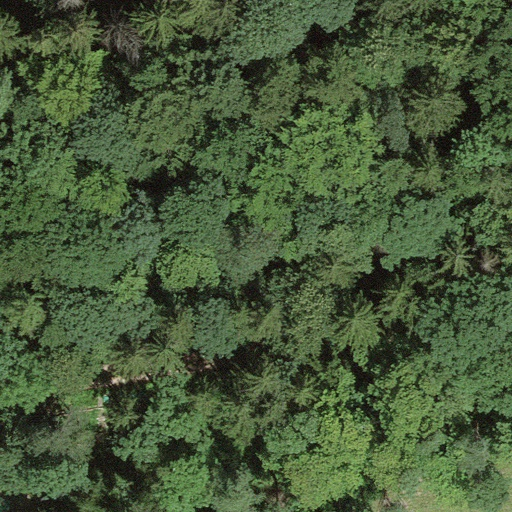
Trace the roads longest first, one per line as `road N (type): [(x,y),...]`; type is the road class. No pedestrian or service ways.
road 1 (track): [(511,310),(0,386)]
road 2 (track): [(367,0),(0,50)]
road 3 (track): [(511,19),(377,0)]
